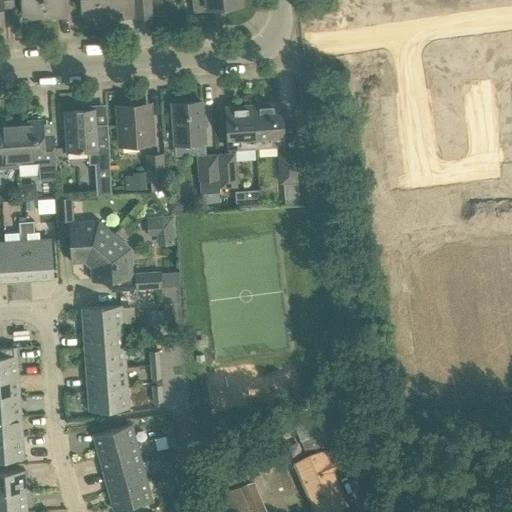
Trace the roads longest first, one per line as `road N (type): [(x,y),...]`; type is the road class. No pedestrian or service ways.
road 1 (residential): [(0,72),(260,53),(280,35),(276,0)]
road 2 (residential): [(77,511),(55,423),(51,328),(40,313),(0,315)]
